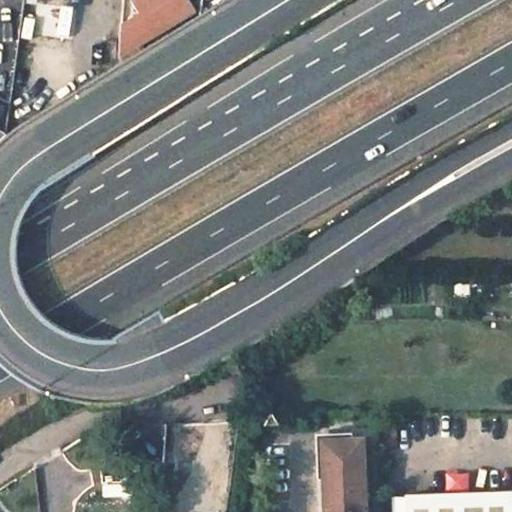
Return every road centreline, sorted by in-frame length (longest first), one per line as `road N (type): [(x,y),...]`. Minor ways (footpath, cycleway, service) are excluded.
road 1 (tertiary): [(0,310),(36,349),(58,360),(84,370),(117,367),(217,323),(511,144)]
road 2 (motorway): [(0,360),(511,63)]
road 3 (motorway): [(460,0),(0,268)]
road 4 (tertiary): [(286,0),(17,170),(0,192)]
road 5 (residential): [(0,462),(67,424),(213,404)]
